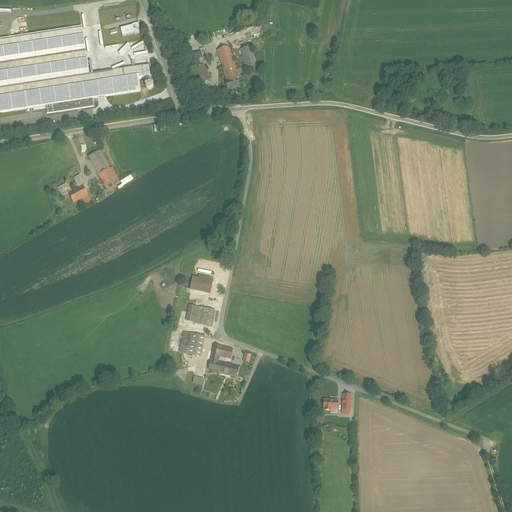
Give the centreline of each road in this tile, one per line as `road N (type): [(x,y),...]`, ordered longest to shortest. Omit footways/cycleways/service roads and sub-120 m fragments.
road 1 (unclassified): [(511,451),(219,336),(252,160),(239,111)]
road 2 (unclassified): [(239,111),(347,106),(463,137),(511,137)]
road 3 (unclassified): [(0,142),(180,115)]
road 4 (unclassified): [(180,115),(143,0)]
